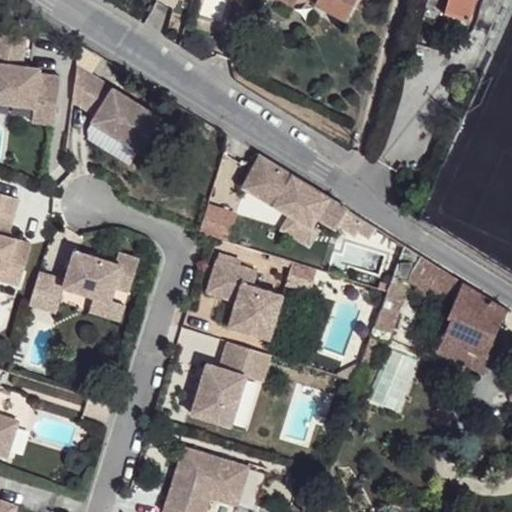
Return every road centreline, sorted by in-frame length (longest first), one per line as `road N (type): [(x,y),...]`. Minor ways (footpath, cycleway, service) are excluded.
road 1 (unclassified): [(511,288),(63,0)]
road 2 (residential): [(99,511),(174,262),(173,243),(158,230),(85,204)]
